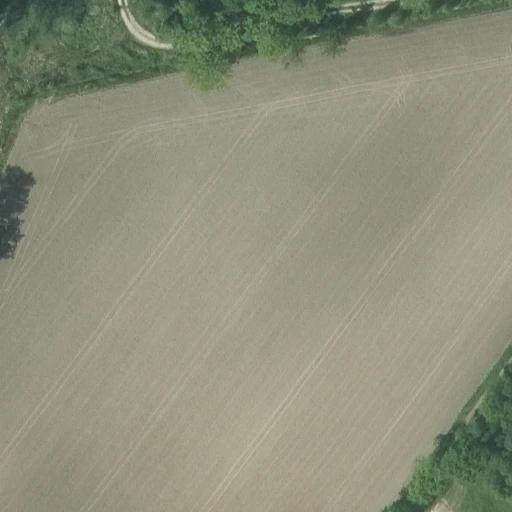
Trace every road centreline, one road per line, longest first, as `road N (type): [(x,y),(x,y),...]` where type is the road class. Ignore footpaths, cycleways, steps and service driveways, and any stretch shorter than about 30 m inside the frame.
road 1 (track): [(118,0),(140,31),(165,45),(404,0)]
road 2 (track): [(407,511),(511,374)]
